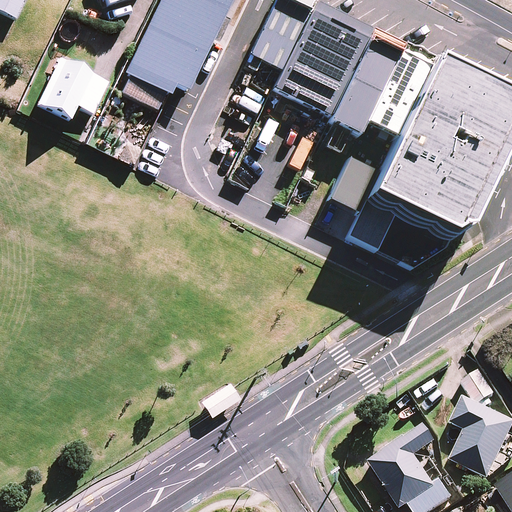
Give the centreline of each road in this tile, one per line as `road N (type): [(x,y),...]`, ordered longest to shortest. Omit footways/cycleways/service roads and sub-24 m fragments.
road 1 (secondary): [(511,265),(259,430)]
road 2 (secondary): [(259,430),(129,511)]
